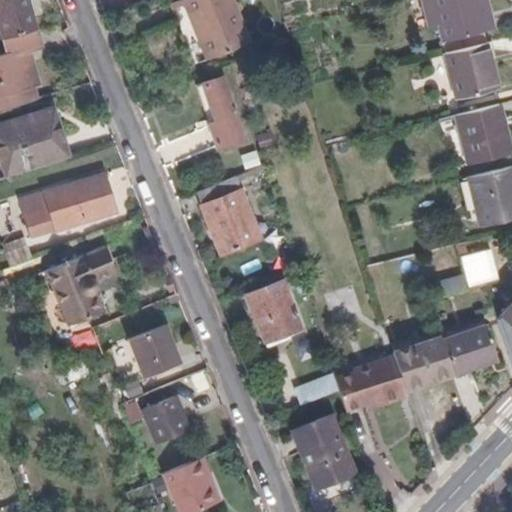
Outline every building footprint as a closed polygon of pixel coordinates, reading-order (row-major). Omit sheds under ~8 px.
[(0,0),(0,42),(34,33),(25,0),(0,0)] [(228,0),(187,0),(182,2),(189,19),(206,62),(246,47),(228,0)] [(473,0),(421,0),(424,11),(434,9),(442,40),(445,39),(448,49),(485,41),(483,28),(492,27),(488,10),(477,12),(473,0)] [(189,19),(182,2),(169,7),(176,23),(189,19)] [(0,42),(0,101),(36,92),(39,92),(32,67),(18,70),(15,61),(30,57),(40,54),(34,33),(0,42)] [(448,49),(444,50),(456,96),(497,87),(485,41),(448,49)] [(32,67),(30,57),(15,61),(18,70),(32,67)] [(220,79),(201,85),(214,127),(209,129),(216,147),(240,140),(220,79)] [(0,101),(0,114),(40,103),(36,92),(0,101)] [(498,101),(455,111),(467,160),(510,150),(498,101)] [(11,179),(67,162),(52,113),(0,128),(0,164),(6,163),(11,179)] [(254,134),(259,151),(274,147),(269,129),(254,134)] [(255,151),(240,156),(245,169),(260,164),(255,151)] [(511,172),(510,163),(471,172),(483,222),(511,214),(511,172)] [(234,176),(194,192),(220,255),(261,239),(234,176)] [(101,178),(42,195),(46,211),(21,218),(28,241),(112,215),(101,178)] [(0,258),(4,269),(26,262),(19,240),(0,246),(0,258)] [(488,250),(461,257),(470,287),(486,284),(497,280),(488,250)] [(101,252),(53,269),(74,323),(96,315),(89,296),(94,292),(96,283),(110,277),(101,252)] [(300,279),(297,270),(285,276),(288,283),(300,279)] [(438,281),(443,297),(465,290),(460,274),(438,281)] [(281,281),(246,293),(264,341),(299,326),(281,281)] [(497,320),(511,366),(511,323),(502,314),(497,320)] [(441,337),(453,371),(497,356),(486,322),(441,337)] [(160,331),(123,345),(137,379),(174,364),(160,331)] [(404,387),(453,371),(441,337),(440,334),(393,350),(393,352),(404,387)] [(401,396),(406,394),(404,387),(393,352),(386,355),(401,396)] [(332,377),(337,390),(343,409),(370,400),(372,406),(401,396),(386,355),(332,377)] [(293,389),(300,405),(337,390),(332,377),(331,373),(293,389)] [(199,376),(187,381),(192,393),(204,389),(199,376)] [(169,400),(139,413),(151,446),(182,436),(169,400)] [(127,402),(117,406),(125,427),(136,423),(127,402)] [(327,415),(288,430),(313,487),(350,472),(327,415)] [(203,479),(197,462),(159,475),(173,511),(196,511),(210,507),(200,480),(203,479)] [(107,467),(96,470),(104,491),(113,486),(107,467)] [(163,491),(158,478),(148,483),(153,495),(163,491)]
